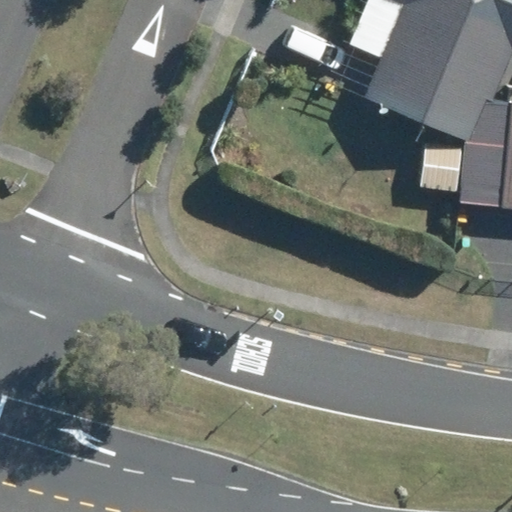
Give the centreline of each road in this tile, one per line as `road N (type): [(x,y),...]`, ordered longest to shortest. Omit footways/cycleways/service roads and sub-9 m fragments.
road 1 (tertiary): [(59,285),(265,358),(511,408)]
road 2 (residential): [(170,0),(99,182)]
road 3 (tertiary): [(147,511),(0,473)]
